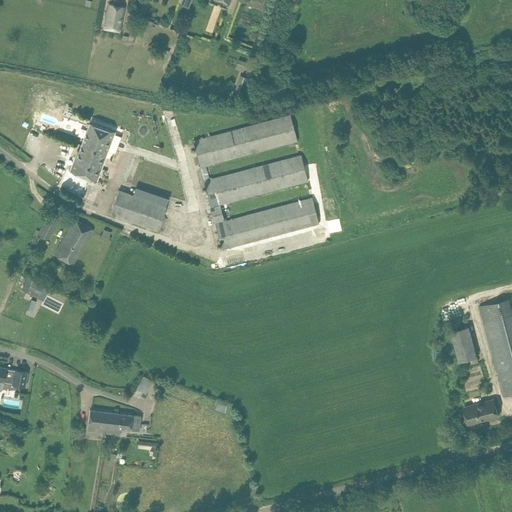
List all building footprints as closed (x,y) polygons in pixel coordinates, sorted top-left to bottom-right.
[(181,0),(180,5),(188,8),(191,0),(181,0)] [(109,3),(104,28),(119,31),(124,6),(109,3)] [(291,113),(193,139),(211,206),(210,206),(214,222),(216,222),(224,249),(319,223),(312,196),(224,220),(220,204),(308,181),(301,154),(209,178),(206,165),(298,140),(291,113)] [(75,156),(70,170),(92,178),(97,180),(105,158),(108,150),(114,153),(120,136),(114,134),(115,132),(99,126),(89,123),(77,157),(75,156)] [(158,230),(166,206),(118,190),(110,213),(158,230)] [(38,233),(49,239),(59,218),(48,213),(38,233)] [(74,219),(54,254),(63,259),(73,265),(93,230),(83,224),(74,219)] [(41,291),(30,285),(26,291),(38,297),(41,291)] [(511,307),(509,297),(479,305),(504,396),(511,394),(511,307)] [(449,330),(457,362),(476,357),(468,325),(449,330)] [(15,370),(8,369),(8,368),(0,366),(0,381),(4,382),(4,381),(12,383),(12,384),(24,387),(27,372),(15,369),(15,370)] [(153,380),(144,376),(137,388),(145,392),(153,380)] [(494,399),(464,407),(468,423),(498,415),(494,399)] [(103,411),(90,409),(87,432),(102,434),(100,445),(104,446),(106,428),(101,428),(103,411)] [(141,416),(103,411),(101,428),(106,428),(104,446),(106,446),(107,433),(120,435),(120,430),(138,433),(141,416)] [(76,426),(75,439),(75,442),(83,443),(85,427),(76,426)]
